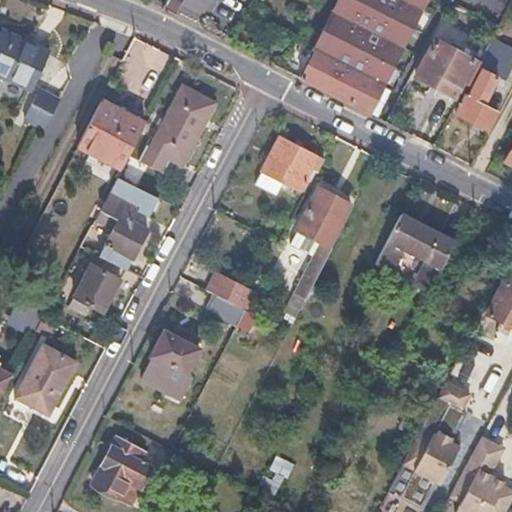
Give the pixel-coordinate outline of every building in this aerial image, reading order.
[(181,0),(165,0),(161,9),(173,15),(181,0)] [(334,0),(335,0),(316,36),(295,77),(369,115),(389,74),(408,37),(425,2),(426,0),(334,0)] [(25,43),(1,32),(0,34),(0,78),(31,93),(50,54),(25,43)] [(478,62),(435,40),(415,76),(453,96),(460,82),(466,85),(478,62)] [(511,63),(511,49),(493,40),(453,115),(484,131),(498,106),(484,99),(495,79),(502,83),(511,63)] [(198,93),(181,84),(148,145),(137,139),(130,153),(163,171),(170,157),(182,163),(215,102),(198,93)] [(44,89),(42,88),(27,119),(29,120),(44,89)] [(60,98),(44,89),(29,120),(40,125),(46,128),(61,98),(60,98)] [(123,113),(101,101),(77,145),(121,169),(130,153),(137,139),(145,124),(123,113)] [(277,192),(284,178),(300,187),(305,189),(318,165),(313,162),(317,154),(299,145),(281,135),(257,181),(277,192)] [(100,209),(117,218),(97,254),(125,269),(136,249),(146,229),(131,221),(140,204),(132,200),(136,194),(128,190),(125,196),(121,194),(128,181),(117,176),(100,209)] [(297,227),(298,228),(291,242),(313,255),(295,291),(307,298),(334,246),(329,244),(353,199),(336,190),(320,182),(297,227)] [(234,201),(227,213),(254,227),(260,215),(234,201)] [(429,227),(403,213),(377,263),(393,272),(406,247),(426,257),(412,282),(428,291),(455,241),(429,227)] [(118,278),(89,262),(67,305),(83,313),(89,302),(102,309),(110,293),(118,278)] [(212,280),(208,288),(216,293),(246,308),(255,291),(217,271),(212,280)] [(511,282),(505,279),(487,313),(511,326),(511,282)] [(216,293),(208,308),(238,323),(246,308),(216,293)] [(56,321),(44,315),(36,330),(48,336),(56,321)] [(189,341),(165,328),(158,341),(152,354),(153,355),(141,377),(188,401),(200,380),(187,373),(200,347),(196,344),(199,338),(192,334),(189,341)] [(76,360),(43,342),(15,395),(49,413),(62,387),(76,360)] [(0,398),(13,373),(0,365),(0,398)] [(470,394),(445,381),(437,396),(462,410),(470,394)] [(462,410),(437,396),(413,441),(402,464),(440,484),(460,447),(450,442),(452,438),(457,428),(466,411),(462,410)] [(146,447),(119,432),(106,457),(93,482),(131,503),(152,463),(141,458),(146,447)] [(504,449),(482,437),(465,469),(451,497),(462,503),(456,511),(506,511),(511,503),(511,490),(504,486),(506,483),(491,475),(504,449)]
